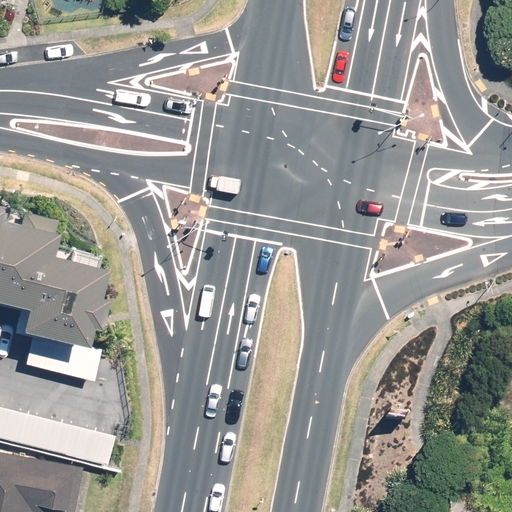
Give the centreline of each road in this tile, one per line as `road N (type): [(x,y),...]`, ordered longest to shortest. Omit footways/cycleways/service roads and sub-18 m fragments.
road 1 (primary): [(189,424),(139,210),(94,157)]
road 2 (primary): [(189,424),(234,179)]
road 3 (primary): [(51,94),(176,54),(247,0)]
road 4 (primary): [(511,239),(325,345)]
road 5 (residential): [(51,94),(243,130)]
road 6 (primary): [(325,345),(291,511)]
road 7 (primary): [(443,0),(453,72),(471,104),(511,132)]
road 8 (primary): [(338,196),(325,345)]
road 9 (primary): [(383,0),(352,146)]
road 10 (residential): [(234,179),(94,157)]
road 11 (primary): [(243,130),(267,0)]
